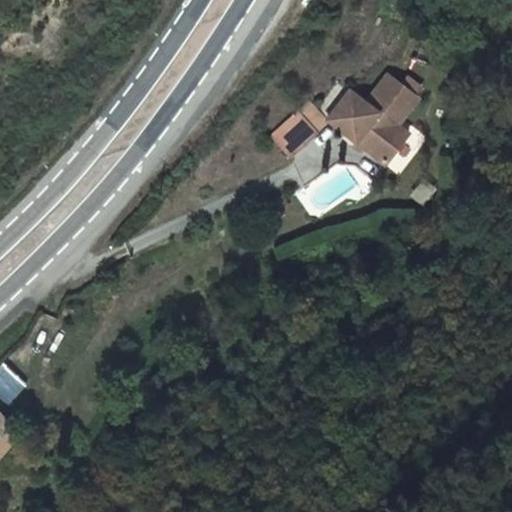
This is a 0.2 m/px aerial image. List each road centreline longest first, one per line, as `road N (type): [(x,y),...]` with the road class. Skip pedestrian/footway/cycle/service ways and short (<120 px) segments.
road 1 (secondary): [(0,306),(139,162),(252,0)]
road 2 (secondary): [(209,0),(110,135),(0,250)]
